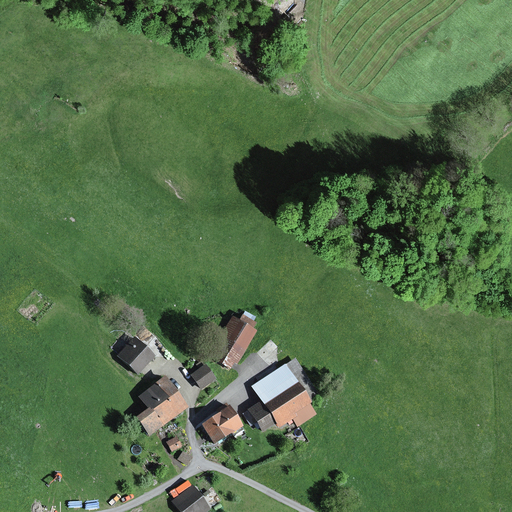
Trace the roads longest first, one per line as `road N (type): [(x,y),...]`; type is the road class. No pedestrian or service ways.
road 1 (track): [(110,511),(200,465),(306,511)]
road 2 (track): [(200,465),(190,423),(263,362)]
